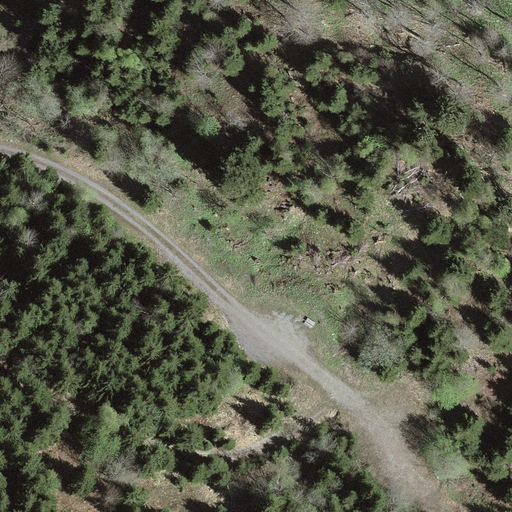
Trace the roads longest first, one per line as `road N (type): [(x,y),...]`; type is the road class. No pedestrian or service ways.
road 1 (track): [(0,154),(48,164),(129,213),(339,392),(400,472),(463,511)]
road 2 (track): [(339,392),(237,453),(178,451),(61,404),(0,369)]
